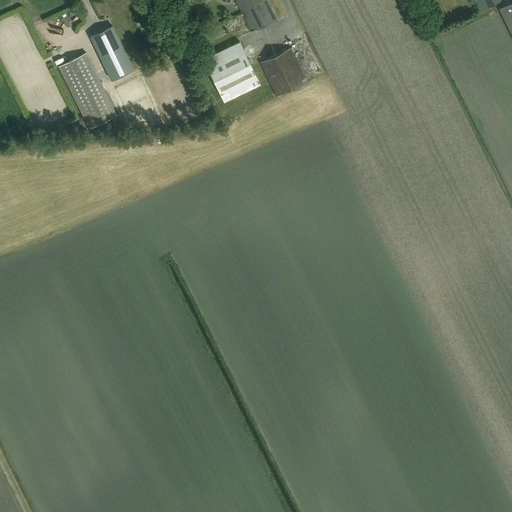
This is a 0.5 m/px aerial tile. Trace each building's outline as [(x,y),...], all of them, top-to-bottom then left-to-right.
[(236,0),(252,32),(278,19),(268,0),(236,0)] [(500,0),(473,0),(480,12),(501,1),(500,0)] [(511,1),(498,8),(511,36),(511,1)] [(113,26),(91,36),(117,91),(139,80),(113,26)] [(240,41),(204,59),(224,101),(260,84),(240,41)] [(291,48),(260,62),(276,96),(307,81),(291,48)] [(59,65),(61,69),(90,128),(117,115),(86,52),(59,65)]
